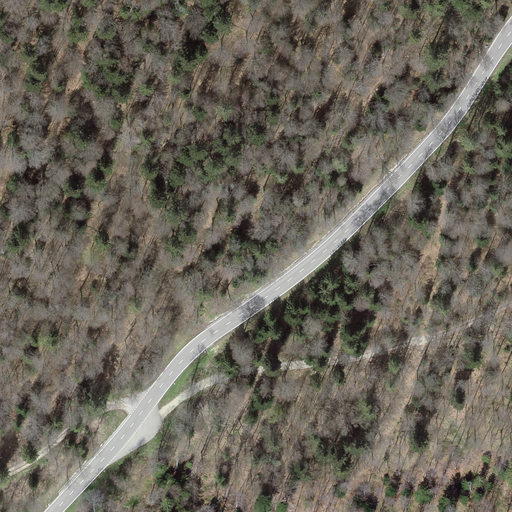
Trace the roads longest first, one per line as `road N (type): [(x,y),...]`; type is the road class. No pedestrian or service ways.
road 1 (secondary): [(54,511),(179,362),(318,254),(431,147),(511,31)]
road 2 (track): [(422,344),(394,357),(253,370),(186,393),(149,422),(131,423)]
road 3 (track): [(150,395),(84,417),(0,479)]
